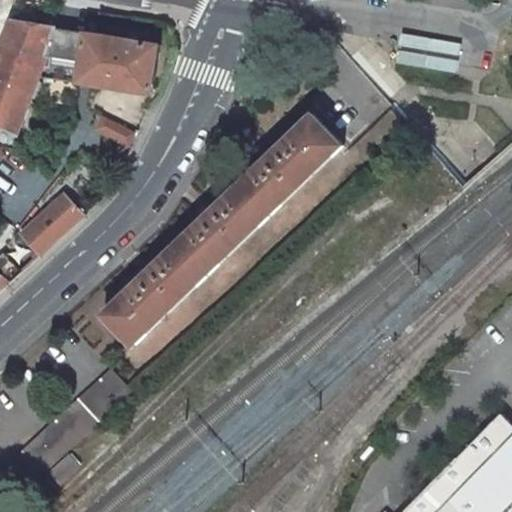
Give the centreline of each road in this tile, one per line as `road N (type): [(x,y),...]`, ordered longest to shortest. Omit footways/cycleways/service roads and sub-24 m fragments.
road 1 (tertiary): [(229,8),(191,106),(140,193),(0,325)]
road 2 (residential): [(229,8),(279,7),(481,39)]
